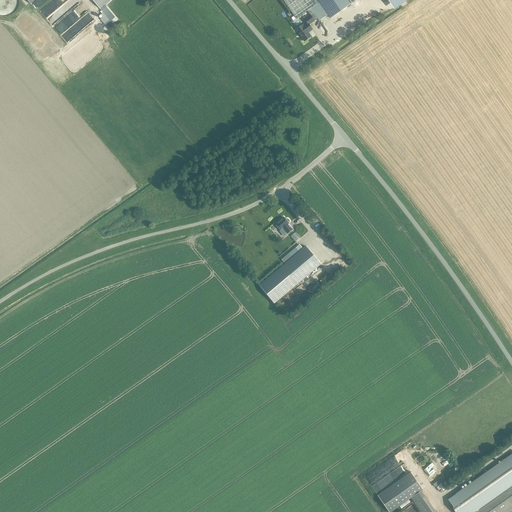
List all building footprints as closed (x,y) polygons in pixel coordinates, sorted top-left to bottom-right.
[(35,0),(37,2),(33,5),(38,10),(44,5),(43,3),(46,0),(35,0)] [(66,0),(53,12),(58,18),(77,1),(75,0),(66,0)] [(92,0),(100,9),(109,0),(92,0)] [(283,0),(296,18),(317,3),(314,0),(283,0)] [(350,4),(347,0),(317,0),(330,18),(350,4)] [(100,19),(104,24),(109,19),(103,13),(101,10),(100,12),(102,14),(101,14),(103,17),(100,19)] [(303,25),(296,30),(304,41),(311,36),(308,32),(312,30),(308,25),(314,21),(310,15),(304,19),(307,23),(303,26),(303,25)] [(283,228),(287,233),(292,229),(288,224),(289,223),(283,217),(275,224),(280,230),(283,228)] [(274,303),(293,287),(321,264),(306,246),(278,269),(259,285),(274,303)] [(510,511),(511,511),(511,454),(448,499),(457,511),(465,511),(466,511),(510,511)] [(377,495),(388,510),(388,511),(390,511),(422,490),(410,472),(377,495)] [(432,511),(423,496),(412,502),(417,511),(432,511)]
